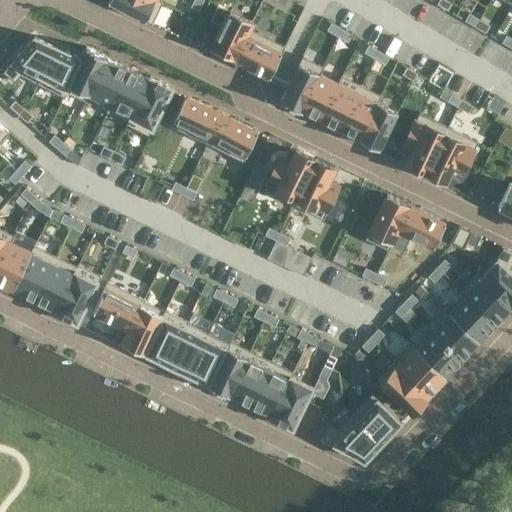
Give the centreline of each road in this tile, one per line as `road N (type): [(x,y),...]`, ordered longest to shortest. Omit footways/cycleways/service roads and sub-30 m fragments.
road 1 (residential): [(511,333),(369,482),(0,304)]
road 2 (residential): [(370,320),(69,174),(0,112)]
road 3 (residential): [(265,106),(511,233)]
road 4 (residential): [(57,0),(265,106)]
road 5 (residential): [(511,89),(356,0)]
